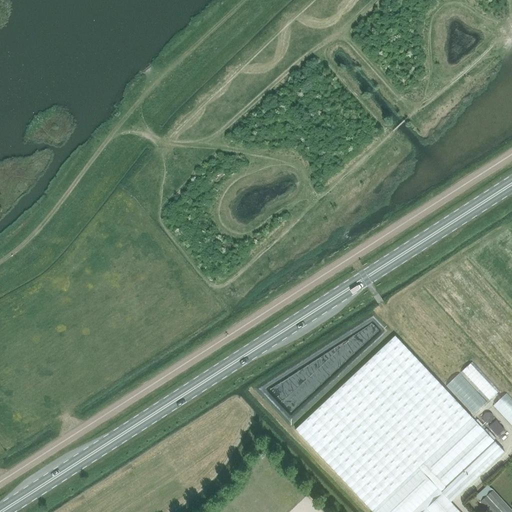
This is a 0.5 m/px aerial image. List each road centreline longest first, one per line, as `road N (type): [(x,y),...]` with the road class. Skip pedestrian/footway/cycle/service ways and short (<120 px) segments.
road 1 (unclassified): [(511,154),(0,481)]
road 2 (primary): [(1,511),(511,184)]
